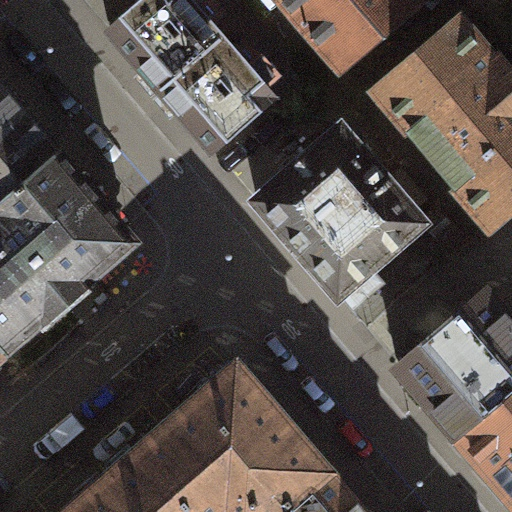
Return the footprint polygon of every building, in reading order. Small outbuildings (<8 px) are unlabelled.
[(144,0),(110,30),(162,89),(223,37),(212,24),(226,13),(214,0),(144,0)] [(282,0),(340,66),(417,0),(282,0)] [(422,0),(430,9),(441,0),(422,0)] [(459,20),(376,89),(490,225),(511,207),(511,66),(502,55),(494,62),(459,20)] [(234,49),(223,37),(162,89),(213,148),(274,96),(265,87),(280,75),(247,37),(234,49)] [(0,84),(0,200),(57,151),(0,84)] [(342,128),(257,200),(339,295),(424,222),(342,128)] [(57,151),(0,200),(0,211),(2,213),(0,214),(0,341),(7,349),(125,247),(126,230),(57,151)] [(462,436),(511,392),(511,322),(486,293),(401,366),(462,436)] [(278,511),(330,468),(238,362),(107,474),(139,511),(278,511)] [(511,392),(462,436),(460,438),(511,497),(511,392)] [(367,511),(330,468),(278,511),(367,511)] [(139,511),(107,474),(63,511),(139,511)]
